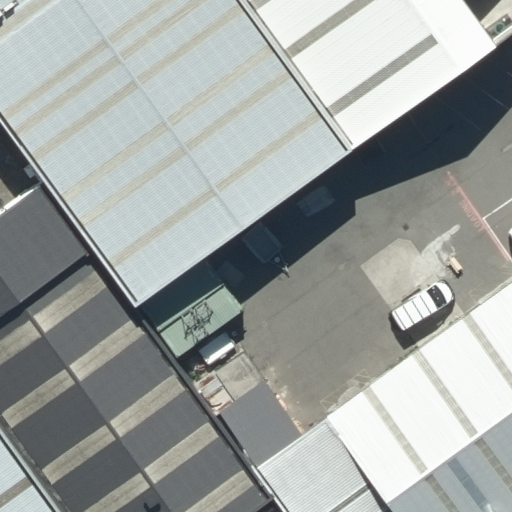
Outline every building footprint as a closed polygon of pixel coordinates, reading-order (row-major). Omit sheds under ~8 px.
[(0,0),(0,112),(49,180),(137,304),(352,151),(244,0),(0,0)] [(244,0),(352,151),(499,47),(464,0),(244,0)] [(0,214),(0,428),(59,511),(274,511),(282,507),(254,467),(137,304),(49,180),(0,214)] [(511,511),(511,282),(254,467),(282,507),(285,511),(511,511)] [(59,511),(0,428),(0,511),(59,511)]
